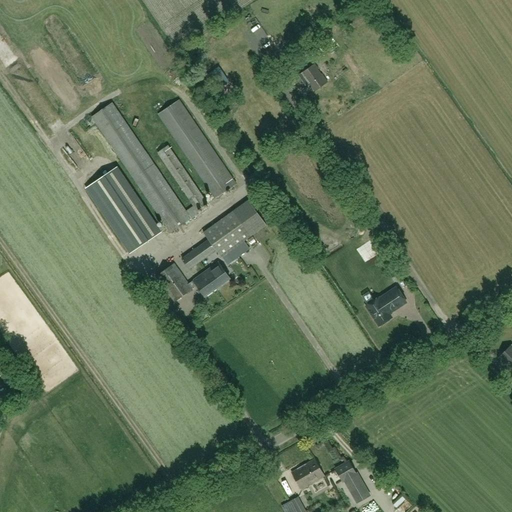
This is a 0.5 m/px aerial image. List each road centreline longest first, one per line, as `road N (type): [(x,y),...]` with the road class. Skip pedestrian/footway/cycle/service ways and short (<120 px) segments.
road 1 (tertiary): [(149,511),(511,305)]
road 2 (unknown): [(179,495),(0,249)]
